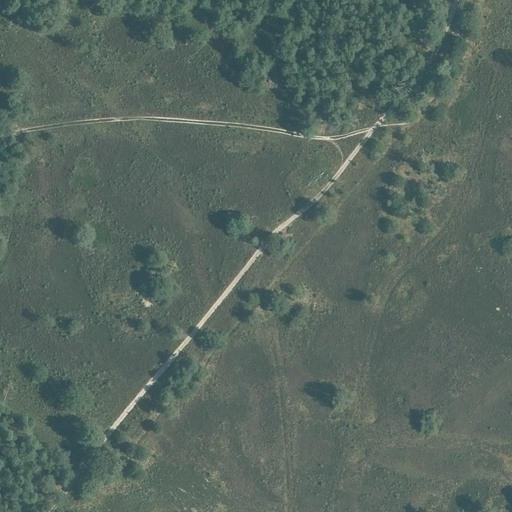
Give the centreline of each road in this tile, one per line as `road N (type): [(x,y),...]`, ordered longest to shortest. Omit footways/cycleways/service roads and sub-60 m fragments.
road 1 (track): [(50,511),(259,251),(375,127)]
road 2 (track): [(0,136),(149,119),(330,138),(375,127)]
road 3 (track): [(375,127),(426,66),(456,0)]
